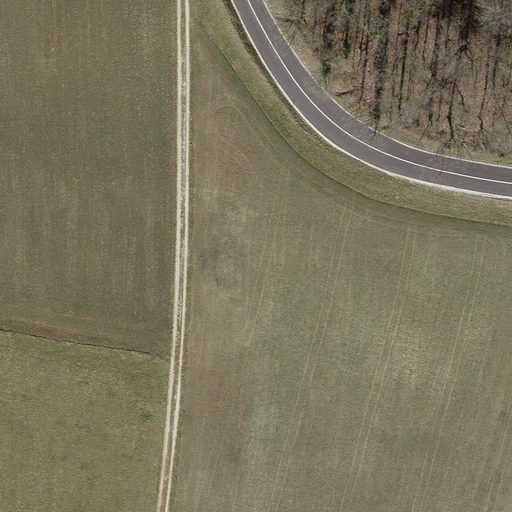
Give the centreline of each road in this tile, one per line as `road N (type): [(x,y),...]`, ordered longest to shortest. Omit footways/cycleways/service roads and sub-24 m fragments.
road 1 (track): [(163,511),(179,0)]
road 2 (tertiary): [(511,185),(378,156),(312,107),(250,0)]
